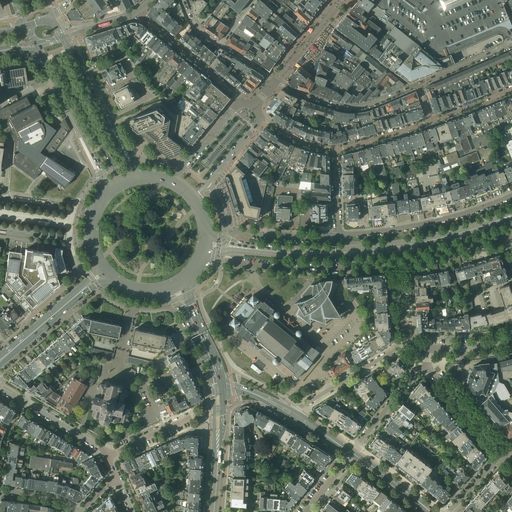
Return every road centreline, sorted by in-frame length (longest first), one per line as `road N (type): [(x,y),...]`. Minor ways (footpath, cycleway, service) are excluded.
road 1 (residential): [(511,195),(400,229),(338,236)]
road 2 (residential): [(229,248),(242,265),(298,270),(398,263)]
road 3 (secondary): [(35,45),(108,191)]
road 4 (secondary): [(139,176),(63,37)]
road 5 (primary): [(511,214),(358,251)]
road 6 (residential): [(275,80),(347,106),(418,83)]
road 7 (residential): [(136,11),(245,103)]
road 8 (residential): [(406,341),(294,415)]
road 9 (residential): [(107,458),(0,387)]
road 10 (primary): [(358,251),(235,247)]
